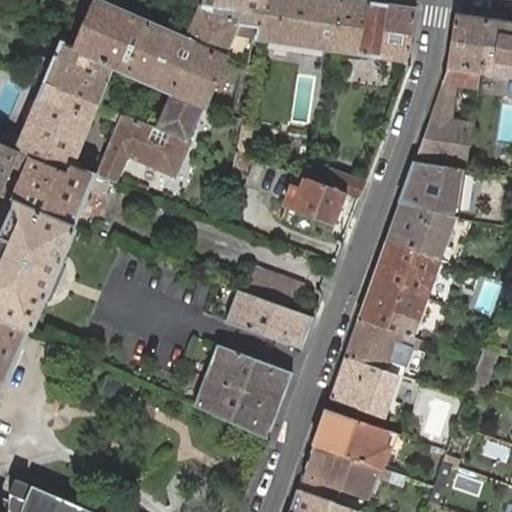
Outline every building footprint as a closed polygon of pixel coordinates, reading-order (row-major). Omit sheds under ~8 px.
[(95,0),(74,48),(113,66),(126,71),(147,22),(97,0),(95,0)] [(204,0),(186,39),(194,43),(225,57),(234,36),(239,24),(261,27),(266,0),(204,0)] [(340,0),(266,0),(261,27),(259,39),(333,51),(340,0)] [(417,8),(361,0),(340,0),(333,51),(409,62),(409,60),(417,8)] [(432,116),(400,204),(453,217),(461,169),(465,169),(470,139),(473,123),(452,119),(458,82),(478,86),(480,73),(488,19),(456,15),(448,65),(448,69),(444,80),(432,116)] [(511,22),(488,19),(480,73),(511,77),(511,22)] [(126,71),(130,73),(173,92),(194,43),(186,39),(147,22),(126,71)] [(239,24),(234,36),(259,39),(261,27),(239,24)] [(98,105),(108,79),(113,66),(74,48),(65,44),(65,43),(62,42),(45,82),(98,105)] [(194,43),(173,92),(204,106),(206,106),(227,57),(225,57),(194,43)] [(90,123),(98,105),(45,82),(37,101),(16,151),(19,152),(31,157),(68,173),(72,164),(73,165),(90,123)] [(204,106),(173,92),(157,129),(121,114),(96,174),(110,178),(119,182),(127,161),(142,168),(175,181),(191,143),(188,142),(204,106)] [(237,151),(249,156),(253,135),(241,133),(237,151)] [(0,186),(3,188),(5,185),(19,152),(16,151),(0,143),(0,186)] [(248,171),(253,158),(249,156),(237,151),(234,166),(248,171)] [(16,198),(15,200),(73,227),(96,174),(73,165),(72,164),(68,173),(31,157),(17,189),(13,197),(16,198)] [(310,172),(309,178),(325,185),(346,193),(358,197),(365,181),(331,168),(327,179),(310,172)] [(325,185),(309,178),(306,177),(297,174),(293,184),(286,205),(335,223),(346,193),(325,185)] [(7,195),(13,197),(17,189),(11,187),(5,185),(3,188),(1,193),(7,195)] [(0,317),(28,330),(33,328),(55,278),(76,231),(73,227),(15,200),(0,234),(0,317)] [(449,229),(453,217),(400,204),(388,240),(439,258),(449,229)] [(507,218),(508,207),(488,205),(486,215),(507,218)] [(435,268),(439,258),(388,240),(374,279),(425,297),(435,268)] [(253,266),(245,290),(296,308),(304,284),(253,266)] [(422,306),(425,297),(374,279),(360,318),(411,336),(422,306)] [(302,347),(314,315),(245,290),(238,288),(227,319),(302,347)] [(0,511),(85,511),(28,486),(20,506),(0,497),(0,387),(3,381),(6,382),(28,330),(0,317),(0,511)] [(416,350),(420,339),(416,338),(411,336),(360,318),(346,356),(398,375),(402,376),(412,348),(416,350)] [(206,374),(195,405),(199,408),(254,432),(268,438),(281,402),(285,391),(293,372),(293,371),(218,343),(206,374)] [(485,387),(496,353),(482,349),(478,360),(471,382),(478,384),(485,387)] [(346,356),(331,398),(384,417),(385,415),(398,375),(346,356)] [(475,390),(478,384),(471,382),(469,388),(475,390)] [(385,444),(390,431),(327,409),(314,445),(351,458),(383,469),(390,446),(385,444)] [(388,481),(391,471),(383,469),(351,458),(314,445),(302,477),(298,488),(326,498),(330,486),(340,489),(368,499),(376,477),(388,481)] [(460,458),(446,453),(443,463),(457,467),(460,458)] [(406,477),(391,471),(388,481),(403,485),(406,477)] [(445,491),(434,487),(429,502),(439,505),(445,491)] [(358,511),(359,510),(348,506),(326,498),(298,488),(289,511),(358,511)]
